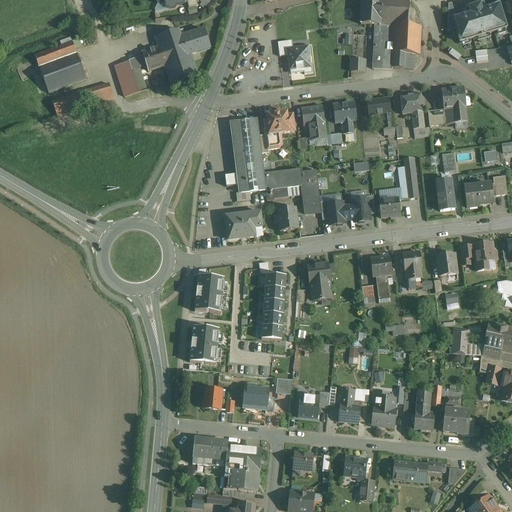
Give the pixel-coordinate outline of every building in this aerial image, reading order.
[(157,0),(158,4),(165,3),(166,9),(168,8),(170,10),(174,9),(175,7),(183,5),(187,4),(186,0),(157,0)] [(196,0),(186,0),(187,4),(189,9),(198,7),(196,0)] [(373,0),(374,5),(363,5),(361,25),(376,26),(380,26),(381,0),(373,0)] [(409,0),(381,0),(380,26),(395,27),(394,38),(392,69),(405,70),(406,55),(419,56),(421,28),(408,27),(409,0)] [(469,14),(452,19),(460,43),(507,29),(502,11),(500,4),(485,9),(483,5),(468,9),(469,14)] [(380,26),(376,26),(375,37),(394,38),(395,27),(380,26)] [(183,30),(155,39),(158,47),(158,48),(164,67),(170,84),(197,75),(191,56),(185,37),(183,30)] [(204,31),(185,37),(191,56),(197,54),(197,53),(209,49),(209,50),(210,49),(204,31)] [(96,37),(81,41),(83,48),(98,44),(96,37)] [(394,38),(375,37),(373,71),(392,71),(392,69),(394,38)] [(287,51),(293,50),(292,42),(278,44),(280,57),(288,56),(287,51)] [(72,43),(35,57),(39,68),(76,54),(72,43)] [(135,61),(114,68),(124,99),(154,89),(149,72),(164,67),(158,48),(142,54),(143,58),(135,61)] [(310,69),(308,48),(293,50),(287,51),(288,56),(290,71),(310,69)] [(476,51),(477,62),(488,61),(487,50),(476,51)] [(76,54),(39,68),(48,94),(86,81),(76,54)] [(365,61),(352,61),(351,73),(364,73),(365,61)] [(111,85),(89,92),(94,107),(115,100),(111,85)] [(463,90),(442,92),(444,112),(465,109),(463,90)] [(89,92),(52,103),(57,118),(94,107),(89,92)] [(420,95),(400,98),(402,116),(412,115),(422,113),(420,95)] [(389,100),(366,102),(369,118),(381,116),(383,130),(392,129),(389,100)] [(354,104),(333,107),(335,125),(342,124),(353,123),(357,122),(356,122),(354,104)] [(322,109),(302,111),(304,128),(309,127),(324,125),(322,109)] [(465,109),(444,112),(445,116),(449,116),(450,114),(452,114),(454,124),(456,124),(466,123),(465,109)] [(444,112),(428,114),(429,128),(446,126),(445,116),(444,112)] [(274,114),(273,115),(266,116),(267,121),(263,122),(265,132),(268,131),(269,136),(280,135),(288,134),(289,137),(295,136),(294,133),(295,133),(293,116),(287,117),(287,114),(280,114),(278,113),(274,114)] [(422,113),(412,115),(413,130),(424,129),(423,115),(422,113)] [(450,114),(449,116),(445,116),(446,126),(454,124),(452,114),(450,114)] [(258,121),(232,124),(239,176),(240,185),(241,195),(267,192),(262,155),(260,137),(258,121)] [(343,136),(354,134),(353,123),(342,124),(343,136)] [(324,125),(309,127),(310,139),(326,137),(324,125)] [(392,129),(383,130),(385,142),(394,141),(392,129)] [(280,135),(269,136),(265,136),(267,152),(268,151),(275,150),(279,149),(282,146),(280,135)] [(342,135),(330,136),(331,146),(342,145),(342,135)] [(265,136),(260,137),(262,155),(269,154),(268,151),(267,152),(265,136)] [(306,140),(299,141),(300,154),(308,153),(306,140)] [(511,144),(502,146),(503,154),(511,152),(511,144)] [(484,163),(497,162),(497,152),(483,153),(484,163)] [(454,154),(442,156),(444,174),(456,172),(454,154)] [(413,160),(404,161),(405,168),(409,200),(418,199),(413,160)] [(354,163),(354,172),(369,172),(369,163),(354,163)] [(405,168),(398,169),(402,201),(409,200),(405,168)] [(316,172),(300,174),(301,179),(305,216),(321,214),(322,213),(320,204),(319,195),(316,173),(316,172)] [(505,177),(493,179),(494,185),(491,185),(493,198),(508,196),(505,177)] [(451,181),(436,183),(440,213),(455,211),(451,181)] [(491,185),(464,189),(467,210),(468,210),(468,207),(478,206),(478,208),(480,208),(479,207),(490,206),(489,198),(493,198),(491,185)] [(373,197),(367,198),(367,201),(368,201),(369,216),(375,215),(373,197)] [(398,200),(379,202),(381,219),(390,218),(390,219),(400,218),(398,200)] [(367,201),(352,203),(352,207),(348,208),(349,221),(354,220),(354,224),(370,222),(369,216),(368,201),(367,201)] [(327,203),(320,204),(322,213),(321,214),(322,222),(329,221),(327,206),(327,203)] [(327,206),(329,221),(329,227),(345,225),(345,221),(349,221),(348,208),(343,208),(342,204),(327,206)] [(296,209),(277,211),(279,225),(280,233),(299,231),(296,209)] [(261,214),(226,218),(229,242),(256,238),(255,228),(262,227),(261,214)] [(262,227),(255,228),(256,238),(264,237),(262,227)] [(492,244),(473,246),(473,247),(475,260),(476,273),(487,272),(486,263),(494,262),(492,244)] [(504,262),(510,262),(508,244),(502,245),(504,262)] [(473,247),(460,249),(462,267),(470,266),(470,260),(475,260),(473,247)] [(420,254),(402,256),(405,273),(406,272),(421,270),(422,270),(420,254)] [(454,255),(437,257),(439,278),(457,276),(454,255)] [(389,258),(381,260),(381,259),(380,259),(370,260),(373,279),(376,278),(387,277),(392,276),(389,258)] [(327,265),(308,267),(312,302),(332,300),(327,265)] [(289,267),(267,266),(266,280),(287,282),(289,267)] [(421,270),(406,272),(407,282),(422,280),(421,270)] [(387,277),(376,278),(379,301),(380,301),(379,299),(390,298),(387,277)] [(196,279),(192,313),(219,315),(222,281),(196,279)] [(286,295),(287,282),(266,280),(265,293),(286,295)] [(422,280),(407,282),(408,290),(423,288),(422,280)] [(441,281),(434,282),(435,295),(443,293),(441,281)] [(511,283),(506,282),(497,284),(498,290),(497,294),(497,295),(502,296),(501,302),(506,303),(505,308),(505,307),(504,308),(511,310),(511,283)] [(373,287),(362,288),(363,299),(375,298),(373,287)] [(305,292),(297,291),(296,304),(304,305),(305,292)] [(286,295),(265,293),(265,310),(285,311),(286,295)] [(457,296),(446,298),(447,305),(458,303),(457,296)] [(296,304),(295,303),(294,313),(302,313),(303,313),(304,307),(304,305),(296,304)] [(285,327),(285,311),(265,310),(263,325),(285,327)] [(283,343),(285,327),(263,325),(262,341),(283,343)] [(511,330),(489,326),(485,348),(497,351),(496,354),(500,355),(501,352),(511,354),(511,330)] [(192,331),(189,365),(214,367),(217,333),(192,331)] [(467,333),(456,332),(455,336),(453,336),(453,340),(455,340),(454,350),(465,351),(467,333)] [(358,358),(359,348),(351,347),(350,357),(358,358)] [(497,351),(485,348),(483,357),(499,361),(500,355),(496,354),(497,351)] [(483,357),(481,357),(480,366),(501,371),(503,362),(499,361),(483,357)] [(501,371),(480,366),(479,373),(488,375),(485,384),(497,387),(501,371)] [(292,382),(283,381),(282,396),(290,397),(292,382)] [(441,388),(434,387),(432,407),(439,408),(441,388)] [(269,391),(246,389),(244,410),(245,408),(266,410),(266,412),(268,399),(269,391)] [(511,391),(504,389),(502,400),(511,402),(511,391)] [(355,392),(342,390),(341,406),(340,406),(338,423),(359,425),(359,423),(361,408),(360,408),(354,407),(355,392)] [(222,392),(206,391),(205,401),(204,401),(203,410),(220,411),(222,399),(222,392)] [(413,402),(413,393),(405,392),(405,402),(413,402)] [(330,394),(319,393),(318,398),(318,405),(318,409),(328,410),(329,406),(330,395),(330,394)] [(405,394),(398,393),(396,405),(404,406),(404,403),(405,394)] [(461,395),(445,393),(444,398),(446,399),(446,406),(460,407),(461,395)] [(318,398),(305,397),(305,404),(318,405),(318,398)] [(274,400),(268,399),(266,412),(265,414),(273,415),(274,400)] [(395,401),(381,400),(380,404),(376,403),(376,410),(394,411),(395,401)] [(430,401),(418,400),(416,415),(414,431),(432,432),(434,416),(428,416),(430,401)] [(368,403),(361,402),(360,408),(361,408),(359,423),(366,424),(368,403)] [(234,403),(227,403),(226,414),(233,415),(234,403)] [(411,403),(404,403),(404,406),(403,415),(410,415),(411,403)] [(305,404),(300,404),(299,419),(317,421),(318,409),(318,405),(305,404)] [(394,411),(376,410),(374,409),(373,426),(393,429),(395,412),(394,411)] [(454,412),(446,412),(445,416),(443,433),(461,435),(467,436),(468,426),(462,425),(463,418),(453,417),(454,412)] [(473,426),(468,426),(467,436),(461,435),(461,437),(473,438),(474,426),(473,426)] [(205,442),(199,441),(198,448),(194,448),(192,466),(213,468),(213,461),(203,460),(205,442)] [(227,446),(214,445),(214,443),(215,443),(205,442),(203,460),(213,461),(213,468),(225,469),(225,462),(226,462),(227,449),(228,444),(227,444),(226,444),(227,444),(227,446)] [(261,452),(227,449),(226,462),(225,462),(225,469),(223,491),(246,493),(257,494),(261,452)] [(313,457),(295,455),(293,471),(312,473),(313,457)] [(331,458),(324,457),(322,473),(329,473),(331,458)] [(366,462),(346,460),(344,477),(357,479),(357,482),(364,482),(366,462)] [(427,467),(394,464),(393,481),(426,485),(427,473),(441,474),(441,468),(442,465),(427,464),(427,467)] [(467,472),(449,470),(448,485),(454,487),(454,486),(467,472)] [(375,483),(367,482),(365,498),(360,497),(373,499),(372,504),(373,504),(375,483)] [(246,493),(223,491),(222,498),(232,499),(245,500),(246,493)] [(433,492),(430,503),(438,505),(440,494),(433,492)] [(485,492),(474,500),(478,505),(489,497),(485,492)] [(312,511),(314,496),(291,493),(289,506),(295,507),(294,511),(312,511)] [(192,510),(203,510),(204,497),(192,497),(192,510)] [(222,498),(214,497),(213,505),(231,507),(232,499),(222,498)] [(478,505),(468,511),(489,511),(496,507),(489,497),(478,505)]
